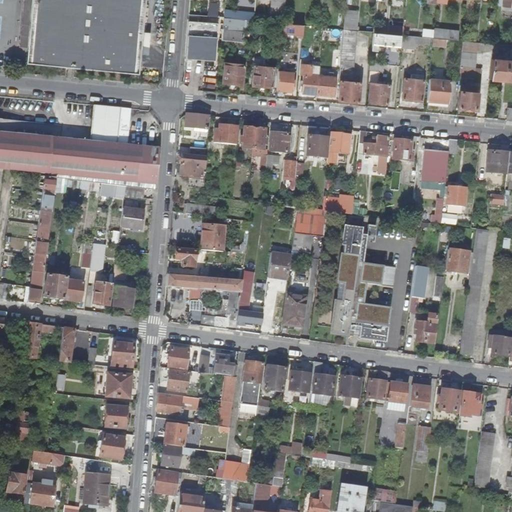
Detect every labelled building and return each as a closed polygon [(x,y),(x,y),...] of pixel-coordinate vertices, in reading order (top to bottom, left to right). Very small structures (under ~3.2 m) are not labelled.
[(24,0),(20,50),(29,50),(33,0),(24,0)] [(146,0),(33,0),(29,50),(28,66),(141,75),(146,0)] [(271,0),(270,23),(284,24),(286,0),(271,0)] [(217,15),(218,3),(207,2),(206,14),(217,15)] [(345,11),(343,30),(356,31),(358,12),(345,11)] [(201,29),(202,16),(188,15),(187,28),(201,29)] [(297,39),(302,39),(303,32),(304,26),(284,24),(283,35),(297,36),(297,39)] [(387,34),(388,26),(379,25),(379,27),(374,27),(373,33),(374,33),(387,34)] [(403,36),(404,27),(388,26),(387,34),(400,35),(403,36)] [(188,29),(186,50),(201,52),(204,30),(188,29)] [(323,38),(336,38),(336,29),(323,29),(323,38)] [(423,37),(434,38),(434,30),(423,29),(423,37)] [(460,32),(436,29),(435,38),(459,41),(460,32)] [(343,30),(338,80),(340,81),(339,101),(358,103),(360,83),(352,82),(357,31),(356,31),(343,30)] [(223,31),(222,40),(242,42),(243,33),(223,31)] [(399,47),(400,35),(387,34),(374,33),(373,45),(399,47)] [(403,36),(402,49),(416,50),(416,44),(429,45),(430,38),(403,36)] [(511,81),(511,61),(491,59),(489,79),(511,81)] [(245,65),(224,63),(222,83),(243,85),(245,65)] [(302,94),(317,95),(320,67),(320,63),(315,63),(315,67),(302,65),(301,76),(304,76),(302,94)] [(370,64),(369,72),(380,73),(382,73),(383,65),(370,64)] [(449,81),(459,82),(460,79),(461,67),(461,66),(456,65),(455,70),(450,69),(449,81)] [(275,68),(255,66),(252,87),(273,88),(275,68)] [(320,67),(317,95),(334,97),(336,77),(324,76),(324,68),(320,67)] [(461,67),(460,79),(474,80),(475,69),(461,67)] [(369,72),(368,83),(371,84),(379,84),(380,73),(369,72)] [(277,99),(284,99),(284,93),(293,94),(295,75),(287,74),(279,74),(277,99)] [(424,81),(405,79),(403,99),(422,101),(424,81)] [(430,80),(427,101),(448,103),(451,82),(430,80)] [(379,84),(371,84),(368,102),(387,104),(389,85),(379,84)] [(475,88),(465,86),(464,92),(460,91),(458,108),(477,110),(478,90),(475,90),(475,88)] [(120,109),(92,106),(88,143),(61,140),(62,126),(0,120),(0,169),(48,174),(49,178),(55,179),(80,182),(101,184),(125,187),(143,189),(153,191),(157,149),(116,145),(120,109)] [(207,117),(186,115),(185,128),(206,129),(207,117)] [(237,128),(218,126),(218,134),(215,134),(215,138),(217,138),(217,144),(235,146),(237,128)] [(265,131),(244,129),(243,141),(240,141),(240,144),(242,144),(242,149),(263,151),(263,146),(265,146),(266,142),(264,142),(265,131)] [(290,133),(269,131),(268,152),(288,153),(290,133)] [(367,132),(360,132),(359,145),(365,146),(367,132)] [(329,154),(328,154),(327,165),(335,166),(335,163),(336,154),(343,155),(347,155),(349,137),(331,135),(329,154)] [(328,139),(308,138),(306,157),(325,159),(328,139)] [(374,146),(365,146),(364,156),(387,158),(389,140),(375,139),(374,146)] [(412,141),(394,140),(393,160),(410,161),(410,156),(413,156),(414,153),(411,153),(412,141)] [(458,142),(449,141),(448,153),(425,151),(422,181),(445,183),(448,154),(456,155),(458,142)] [(509,147),(500,146),(499,153),(490,152),(490,158),(486,158),(485,173),(506,175),(509,154),(509,147)] [(189,148),(188,156),(205,157),(205,149),(189,148)] [(188,156),(178,155),(177,164),(180,165),(180,175),(193,177),(193,179),(200,180),(201,168),(204,164),(205,157),(188,156)] [(267,156),(266,171),(271,172),(272,165),(279,166),(279,157),(267,156)] [(297,162),(297,159),(294,159),(294,163),(285,162),(284,178),(284,185),(291,185),(291,188),(294,188),(295,178),(296,174),(297,162)] [(55,179),(49,178),(45,178),(43,193),(53,194),(55,179)] [(141,199),(143,189),(125,187),(123,197),(141,199)] [(466,189),(449,187),(449,190),(447,190),(447,193),(449,193),(448,204),(464,206),(466,189)] [(51,211),(53,194),(43,193),(40,210),(51,211)] [(324,197),(323,211),(328,211),(352,214),(353,201),(324,197)] [(186,207),(185,216),(207,218),(208,209),(186,207)] [(321,210),(298,208),(298,209),(298,213),(294,234),(317,237),(321,210)] [(49,226),(51,211),(40,210),(38,225),(49,226)] [(122,210),(120,228),(140,231),(142,212),(122,210)] [(423,213),(415,212),(414,220),(422,220),(423,213)] [(457,215),(444,214),(443,223),(456,224),(457,215)] [(38,225),(36,241),(46,242),(49,226),(38,225)] [(202,226),(200,251),(220,252),(221,228),(202,226)] [(476,233),(460,355),(472,357),(489,235),(476,233)] [(503,248),(511,249),(511,239),(504,238),(503,248)] [(36,241),(34,257),(44,258),(46,242),(36,241)] [(91,254),(92,246),(83,245),(80,269),(89,270),(91,254)] [(449,250),(446,271),(467,274),(470,253),(463,252),(464,247),(455,246),(455,251),(449,250)] [(195,252),(174,250),(173,261),(180,261),(180,269),(194,269),(195,252)] [(290,256),(272,253),(269,276),(279,278),(279,280),(287,281),(290,256)] [(89,270),(89,271),(97,272),(100,255),(91,254),(89,270)] [(34,257),(32,273),(42,274),(44,258),(34,257)] [(381,286),(384,265),(362,263),(362,268),(358,267),(359,259),(342,257),(339,284),(344,284),(342,301),(336,300),(332,334),(349,336),(351,318),(355,318),(354,323),(388,327),(391,308),(364,304),(367,284),(381,286)] [(127,267),(115,265),(113,279),(125,280),(127,267)] [(396,267),(384,265),(381,286),(393,288),(396,267)] [(416,267),(410,310),(418,311),(420,296),(424,296),(427,275),(423,274),(424,268),(416,267)] [(201,268),(200,278),(203,278),(226,280),(227,271),(201,268)] [(32,273),(30,288),(40,289),(42,274),(32,273)] [(66,281),(67,277),(46,275),(42,298),(64,301),(66,281)] [(200,278),(167,275),(166,287),(191,289),(190,300),(191,300),(200,301),(201,290),(203,278),(200,278)] [(440,297),(441,276),(433,276),(433,296),(440,297)] [(226,280),(203,278),(201,290),(223,292),(241,293),(242,281),(232,280),(226,280)] [(112,282),(111,287),(113,288),(111,307),(130,310),(132,290),(124,289),(125,280),(113,279),(112,282)] [(92,304),(109,307),(111,287),(112,282),(95,280),(92,304)] [(124,289),(132,290),(134,282),(125,280),(124,289)] [(66,281),(64,301),(79,303),(82,283),(66,281)] [(30,288),(27,304),(38,305),(40,289),(30,288)] [(241,293),(223,292),(220,317),(227,317),(238,319),(240,300),(241,293)] [(306,298),(286,295),(282,325),(302,328),(306,298)] [(262,325),(263,315),(242,313),(243,300),(240,300),(238,319),(237,322),(262,325)] [(189,303),(188,313),(197,313),(197,303),(189,303)] [(205,312),(203,328),(212,329),(214,316),(214,314),(205,312)] [(427,323),(416,322),(415,329),(417,329),(415,342),(433,344),(437,316),(428,314),(427,323)] [(214,316),(212,329),(213,329),(218,330),(220,317),(214,316)] [(220,317),(218,330),(229,331),(229,328),(226,327),(227,317),(220,317)] [(229,328),(229,331),(236,332),(237,322),(238,319),(227,317),(226,327),(229,328)] [(29,325),(25,359),(36,360),(39,334),(40,327),(29,325)] [(39,334),(54,336),(55,329),(40,327),(39,334)] [(63,330),(58,363),(69,364),(73,331),(63,330)] [(90,350),(91,334),(86,333),(83,365),(88,366),(90,350)] [(511,339),(490,336),(488,348),(492,349),(491,355),(508,357),(511,339)] [(109,368),(131,371),(133,345),(125,344),(125,340),(116,340),(116,343),(112,343),(109,368)] [(97,351),(90,350),(88,366),(95,367),(97,351)] [(190,352),(170,350),(168,368),(190,371),(191,368),(188,368),(190,352)] [(228,359),(216,357),(214,374),(236,377),(237,368),(228,366),(228,359)] [(209,363),(199,362),(198,374),(208,375),(208,373),(209,363)] [(322,364),(314,363),(312,377),(314,377),(312,396),(331,399),(334,379),(320,377),(322,364)] [(257,402),(262,366),(245,364),(240,407),(256,409),(257,402)] [(286,382),(288,367),(285,367),(284,373),(266,371),(263,392),(282,394),(284,382),(286,382)] [(191,375),(169,372),(167,392),(185,394),(187,378),(190,378),(191,375)] [(388,373),(377,372),(376,381),(367,381),(365,402),(368,402),(369,399),(377,400),(384,401),(387,381),(388,373)] [(129,377),(106,374),(104,397),(127,399),(129,377)] [(310,376),(290,374),(288,392),(308,394),(310,376)] [(347,399),(346,407),(356,409),(360,380),(340,377),(337,397),(344,398),(347,399)] [(387,381),(384,401),(384,405),(404,408),(407,384),(387,381)] [(432,390),(413,387),(410,409),(429,411),(432,390)] [(460,394),(443,391),(441,398),(438,398),(438,405),(441,405),(440,412),(457,414),(460,394)] [(233,405),(234,395),(230,394),(224,393),(223,403),(228,404),(232,405),(233,405)] [(482,396),(464,393),(461,418),(471,419),(471,416),(479,417),(482,396)] [(181,398),(158,395),(156,415),(179,417),(179,416),(182,417),(183,409),(180,408),(181,402),(181,398)] [(268,403),(257,402),(256,409),(256,412),(268,414),(269,409),(267,409),(268,403)] [(126,408),(106,406),(104,428),(124,430),(126,408)] [(17,413),(13,444),(23,446),(28,414),(27,414),(17,413)] [(404,450),(407,425),(399,425),(396,449),(404,450)] [(163,447),(180,449),(182,449),(184,431),(188,432),(188,429),(166,426),(163,447)] [(428,454),(432,429),(419,428),(415,452),(417,453),(416,462),(424,463),(425,454),(428,454)] [(495,435),(481,433),(474,487),(488,489),(495,435)] [(123,440),(100,437),(98,459),(121,462),(123,440)] [(292,450),(291,456),(301,458),(302,446),(293,445),(292,450)] [(180,449),(163,447),(161,468),(177,470),(179,456),(180,449)] [(286,455),(291,456),(292,450),(277,448),(276,454),(286,455)] [(180,449),(179,456),(192,458),(193,451),(182,449),(180,449)] [(239,462),(247,464),(250,451),(243,449),(239,462)] [(45,454),(31,452),(30,464),(61,468),(62,457),(45,454)] [(310,452),(309,459),(311,459),(313,460),(325,461),(326,455),(310,452)] [(286,455),(276,454),(271,487),(273,487),(282,489),(286,455)] [(351,459),(326,455),(325,461),(334,462),(350,465),(351,459)] [(349,473),(350,465),(334,462),(333,471),(349,473)] [(246,484),(248,468),(224,465),(221,480),(229,481),(236,482),(246,484)] [(174,485),(176,476),(156,473),(152,495),(173,498),(174,485)] [(24,478),(8,475),(5,494),(22,497),(24,478)] [(108,476),(85,475),(83,505),(106,507),(108,476)] [(229,481),(221,480),(220,496),(228,496),(228,494),(229,481)] [(34,484),(31,484),(28,506),(50,509),(53,489),(34,487),(34,484)] [(269,487),(255,485),(253,511),(252,511),(266,511),(268,495),(269,487)] [(342,486),(338,511),(359,511),(362,489),(342,486)] [(273,487),(272,496),(280,497),(282,489),(273,487)] [(327,511),(330,494),(320,492),(319,502),(310,500),(308,511),(327,511)] [(178,495),(175,511),(201,511),(202,511),(203,498),(178,495)] [(433,510),(445,511),(447,503),(434,501),(433,510)] [(380,503),(379,511),(381,511),(390,511),(391,504),(380,503)]
